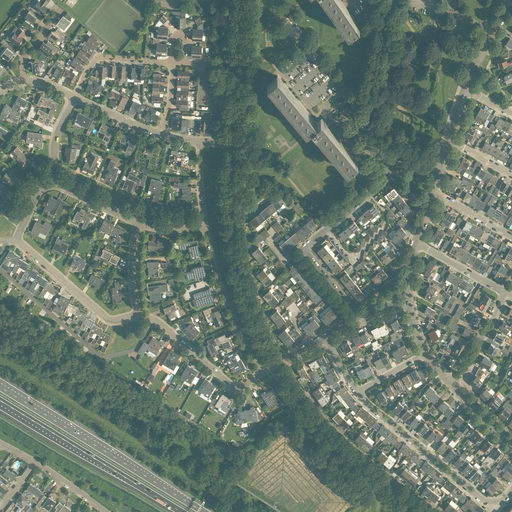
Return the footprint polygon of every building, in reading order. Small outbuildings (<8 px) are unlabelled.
[(48,2),(46,0),(40,0),(39,2),(38,1),(33,8),(43,15),(48,8),(45,6),(48,2)] [(323,0),(347,35),(359,27),(339,0),(323,0)] [(35,22),(38,17),(30,10),(25,16),(27,17),(22,23),(24,25),(23,27),(28,29),(28,28),(30,29),(29,31),(30,29),(31,30),(34,26),(33,26),(34,25),(32,24),(34,21),(35,22)] [(174,27),(180,27),(180,12),(172,11),(172,12),(173,15),(174,15),(175,17),(174,17),(174,27)] [(67,12),(64,17),(63,16),(57,24),(64,29),(67,24),(68,25),(71,22),(69,21),(72,17),(67,12)] [(22,37),(25,32),(27,29),(23,28),(22,29),(19,27),(17,25),(13,30),(12,31),(12,32),(11,32),(11,33),(10,33),(9,34),(8,34),(7,34),(8,38),(9,39),(17,45),(19,43),(21,44),(22,42),(21,40),(23,38),(22,37)] [(64,33),(57,28),(54,33),(52,31),(48,36),(56,42),(59,37),(60,38),(64,33)] [(362,35),(358,29),(348,36),(352,42),(362,35)] [(90,36),(86,42),(85,41),(84,41),(91,46),(91,45),(95,48),(99,43),(96,41),(98,38),(92,33),(89,30),(86,34),(90,36)] [(159,41),(159,38),(167,39),(167,33),(153,32),(153,41),(159,41)] [(192,40),(200,41),(199,44),(206,44),(206,41),(202,40),(202,35),(192,35),(192,40)] [(8,60),(16,50),(2,39),(2,40),(5,42),(0,47),(0,52),(2,54),(1,55),(8,60)] [(56,52),(60,56),(63,53),(48,41),(45,44),(43,42),(38,49),(43,52),(42,53),(47,57),(50,53),(49,53),(52,49),(56,52)] [(80,50),(85,54),(85,53),(90,56),(94,51),(89,48),(91,46),(84,41),(83,43),(81,42),(78,47),(80,49),(80,50)] [(159,44),(159,41),(153,41),(152,44),(154,44),(153,49),(166,50),(166,45),(159,44)] [(191,52),(205,52),(206,47),(206,44),(199,44),(199,47),(192,46),(191,52)] [(80,50),(75,58),(80,61),(84,64),(88,59),(84,56),(85,54),(80,50)] [(40,71),(40,70),(41,70),(41,71),(44,70),(43,67),(44,67),(44,65),(43,64),(44,62),(37,57),(34,61),(28,62),(29,71),(33,70),(33,71),(35,71),(35,72),(40,71)] [(80,61),(75,58),(69,65),(79,72),(83,67),(78,64),(80,61)] [(511,63),(511,59),(510,60),(510,62),(507,63),(506,59),(497,62),(499,68),(511,63)] [(47,73),(58,78),(64,66),(56,61),(47,73)] [(109,65),(109,70),(106,70),(106,67),(106,71),(105,77),(105,78),(105,76),(115,77),(115,71),(116,66),(109,65)] [(95,78),(102,78),(101,84),(104,86),(105,78),(105,77),(106,71),(106,67),(100,66),(99,72),(96,71),(95,78)] [(118,71),(116,71),(116,66),(115,71),(115,77),(120,77),(120,82),(124,82),(124,81),(124,78),(125,72),(125,71),(125,66),(119,66),(118,71)] [(128,67),(128,72),(125,71),(125,72),(124,78),(124,81),(127,81),(128,78),(134,79),(135,72),(135,67),(128,67)] [(143,82),(144,73),(144,68),(138,67),(138,72),(135,72),(134,79),(134,81),(143,82)] [(75,73),(68,70),(66,69),(63,76),(66,77),(64,81),(70,84),(72,80),(74,81),(77,75),(74,74),(75,73)] [(177,81),(188,82),(189,72),(177,71),(177,78),(182,78),(182,81),(177,81)] [(152,83),(159,84),(164,84),(164,77),(159,77),(159,74),(153,73),(152,83)] [(267,85),(269,87),(306,132),(310,128),(347,171),(357,162),(326,125),(327,125),(325,122),(325,120),(323,117),(322,116),(321,116),(322,117),(317,122),(316,121),(315,122),(277,76),(267,85)] [(188,82),(177,81),(176,87),(182,87),(182,91),(176,90),(182,91),(188,91),(192,91),(188,91),(188,82)] [(97,94),(98,92),(102,94),(105,87),(101,85),(95,82),(94,85),(89,83),(86,89),(90,91),(89,93),(95,96),(96,93),(97,94)] [(158,87),(159,84),(152,83),(152,93),(148,92),(148,93),(158,94),(158,93),(164,94),(164,87),(158,87)] [(109,102),(115,105),(120,93),(114,90),(114,89),(113,88),(112,89),(111,90),(107,97),(110,99),(109,102)] [(176,97),(181,97),(181,100),(176,100),(181,101),(188,101),(191,101),(187,101),(188,96),(192,96),(192,91),(188,91),(182,91),(176,90),(176,97)] [(120,93),(115,105),(116,101),(117,101),(117,100),(119,101),(119,102),(117,106),(123,109),(128,98),(125,97),(126,94),(124,94),(124,93),(121,91),(120,93)] [(163,97),(158,96),(158,94),(148,93),(148,97),(152,97),(151,103),(163,103),(163,97)] [(51,108),(48,114),(49,114),(52,115),(58,103),(41,95),(37,104),(40,106),(41,104),(51,108)] [(12,108),(18,111),(21,106),(24,107),(28,101),(19,96),(12,108)] [(181,107),(181,110),(189,111),(189,109),(190,108),(191,101),(188,101),(181,101),(176,100),(175,106),(181,107)] [(134,114),(135,111),(138,112),(142,105),(133,101),(128,111),(134,114)] [(21,113),(18,111),(12,108),(6,104),(1,113),(2,114),(6,116),(6,117),(8,114),(10,115),(8,118),(16,123),(21,113)] [(152,122),(153,120),(156,121),(159,115),(155,114),(156,111),(147,106),(145,109),(148,111),(145,116),(149,118),(148,120),(152,122)] [(477,114),(487,119),(490,113),(487,112),(481,108),(477,114)] [(49,114),(48,114),(39,109),(37,113),(40,114),(37,121),(48,125),(51,118),(48,117),(49,114)] [(79,112),(74,121),(87,127),(91,118),(79,112)] [(487,119),(477,114),(474,120),(481,123),(480,124),(483,125),(487,119)] [(182,119),(182,117),(175,117),(172,117),(171,128),(178,129),(178,123),(181,124),(182,119)] [(187,131),(188,125),(191,126),(191,120),(191,118),(189,118),(189,119),(182,119),(181,124),(181,125),(181,126),(181,130),(187,131)] [(496,129),(499,130),(504,121),(499,118),(496,121),(494,120),(492,122),(491,125),(489,128),(489,129),(487,131),(490,133),(495,124),(495,125),(497,126),(496,129)] [(87,131),(90,132),(96,121),(92,119),(87,131)] [(195,120),(191,120),(191,126),(194,126),(194,131),(200,132),(200,127),(201,127),(201,126),(201,120),(195,120)] [(201,120),(201,126),(203,126),(203,128),(203,132),(210,132),(210,121),(201,120)] [(504,121),(499,130),(502,132),(500,135),(503,137),(505,134),(510,124),(504,121)] [(114,129),(102,123),(98,131),(105,134),(102,139),(108,142),(114,129)] [(470,125),(467,131),(477,137),(479,134),(476,132),(477,129),(470,125)] [(477,137),(467,131),(464,137),(471,141),(472,142),(474,139),(475,140),(477,137)] [(41,141),(42,134),(27,132),(26,142),(33,143),(33,147),(41,148),(42,141),(41,141)] [(133,139),(131,138),(131,137),(123,134),(120,141),(128,144),(125,152),(130,154),(137,139),(134,138),(133,139)] [(487,151),(491,145),(485,141),(481,148),(487,151)] [(154,148),(154,150),(152,149),(153,145),(146,143),(143,152),(144,152),(143,153),(147,154),(146,158),(150,159),(148,163),(156,165),(157,161),(160,150),(154,148)] [(72,144),(71,147),(66,147),(65,154),(67,155),(66,161),(74,163),(75,155),(78,156),(80,149),(81,145),(72,144)] [(487,151),(493,155),(497,148),(491,145),(487,151)] [(26,157),(17,147),(11,152),(19,162),(17,165),(25,169),(28,163),(24,159),(26,157)] [(499,158),(503,151),(497,148),(493,155),(499,158)] [(187,169),(189,153),(172,150),(171,155),(174,156),(174,159),(169,158),(168,165),(173,168),(175,166),(174,165),(175,164),(174,163),(175,161),(175,160),(181,161),(180,168),(187,169)] [(503,151),(499,158),(505,161),(508,154),(503,151)] [(94,165),(98,157),(92,154),(88,163),(85,162),(82,169),(92,174),(96,166),(94,165)] [(459,165),(466,168),(468,165),(469,162),(463,158),(459,165)] [(118,173),(117,173),(119,168),(114,166),(116,162),(111,160),(107,168),(109,170),(104,180),(113,184),(116,176),(117,177),(118,175),(117,174),(118,173)] [(467,177),(468,174),(464,172),(466,168),(459,165),(456,171),(463,175),(464,176),(463,178),(469,182),(470,179),(467,177)] [(2,171),(5,174),(2,179),(14,186),(18,180),(7,173),(9,171),(10,169),(7,166),(5,168),(4,167),(2,171)] [(482,177),(486,171),(480,167),(479,170),(476,168),(474,173),(472,175),(470,179),(469,182),(472,183),(475,177),(477,175),(482,177)] [(488,182),(492,174),(486,171),(482,177),(481,179),(488,182)] [(131,192),(133,188),(135,188),(136,184),(139,184),(141,178),(129,173),(127,177),(122,188),(131,192)] [(498,177),(492,174),(488,182),(487,184),(489,186),(491,182),(494,184),(498,177)] [(449,182),(456,186),(460,180),(453,176),(449,182)] [(151,179),(148,190),(151,191),(151,194),(153,195),(153,196),(152,201),(158,202),(163,181),(151,179)] [(500,187),(499,190),(498,190),(498,191),(503,193),(504,192),(509,184),(503,180),(499,187),(500,187)] [(191,199),(191,196),(190,186),(187,186),(187,182),(174,181),(174,187),(182,187),(182,194),(181,194),(181,197),(179,198),(179,204),(186,203),(191,199)] [(456,186),(449,182),(446,188),(452,192),(456,186)] [(391,199),(398,193),(393,188),(387,193),(391,199)] [(6,200),(9,195),(0,189),(0,190),(0,203),(1,205),(6,200)] [(472,195),(466,192),(464,197),(463,199),(468,202),(472,195)] [(396,204),(402,199),(398,193),(391,199),(396,204)] [(473,194),(472,195),(468,202),(474,206),(478,199),(479,197),(473,194)] [(480,209),(483,204),(485,205),(491,195),(488,194),(483,202),(478,199),(474,206),(480,209)] [(60,216),(66,202),(61,200),(60,202),(50,197),(43,210),(54,215),(55,213),(60,216)] [(276,198),(271,203),(277,209),(282,205),(276,198)] [(402,199),(396,204),(401,210),(407,204),(402,199)] [(271,203),(266,207),(271,214),(277,209),(271,203)] [(373,204),(368,209),(375,217),(380,213),(373,204)] [(412,210),(407,204),(401,210),(405,215),(412,210)] [(492,216),(496,209),(490,206),(486,212),(492,216)] [(508,215),(505,214),(507,210),(505,208),(506,206),(505,206),(503,210),(503,211),(502,212),(498,219),(504,222),(508,215)] [(266,207),(260,212),(266,218),(271,214),(266,207)] [(496,207),(496,209),(492,216),(498,219),(502,212),(503,211),(496,207)] [(85,211),(85,210),(81,209),(79,212),(77,211),(75,215),(73,219),(75,221),(76,220),(79,222),(81,218),(85,220),(82,227),(86,229),(93,214),(85,211)] [(375,217),(368,209),(363,213),(370,221),(375,217)] [(447,211),(444,217),(452,222),(454,219),(456,216),(447,211)] [(260,212),(255,216),(260,223),(266,218),(260,212)] [(370,221),(363,213),(358,217),(363,223),(368,219),(370,221)] [(255,228),(260,223),(255,216),(249,221),(255,228)] [(449,228),(452,222),(444,217),(440,223),(449,228)] [(306,223),(312,230),(317,225),(311,218),(306,223)] [(110,233),(110,232),(117,235),(116,242),(121,243),(122,240),(121,239),(124,234),(123,234),(124,231),(119,229),(119,230),(113,227),(114,224),(104,220),(100,229),(106,232),(107,231),(110,233)] [(348,225),(353,231),(358,227),(353,221),(348,225)] [(466,221),(462,228),(468,231),(472,224),(466,221)] [(45,222),(43,225),(38,222),(36,227),(34,226),(31,232),(39,235),(40,232),(46,235),(51,225),(45,222)] [(306,234),(312,230),(306,223),(301,227),(306,234)] [(478,228),(472,224),(468,231),(467,232),(473,236),(478,228)] [(348,235),(353,231),(348,225),(343,230),(348,235)] [(369,235),(373,230),(375,227),(374,225),(371,228),(370,227),(366,231),(369,235)] [(301,227),(295,232),(301,239),(306,234),(301,227)] [(401,227),(395,231),(400,238),(406,233),(401,228),(401,227)] [(434,234),(441,238),(444,232),(437,228),(434,234)] [(483,231),(478,228),(473,236),(479,239),(483,231)] [(343,240),(348,235),(343,230),(338,234),(343,240)] [(395,243),(400,238),(395,231),(389,236),(395,243)] [(489,234),(483,231),(479,239),(485,242),(489,234)] [(290,236),(295,243),(301,239),(295,232),(290,236)] [(438,244),(441,238),(434,234),(431,240),(438,244)] [(495,237),(489,234),(485,242),(490,245),(491,244),(495,237)] [(295,243),(290,236),(284,241),(290,247),(295,243)] [(501,240),(495,237),(491,244),(497,247),(501,240)] [(69,244),(63,241),(64,239),(62,238),(59,244),(55,243),(52,250),(60,253),(61,252),(65,254),(69,244)] [(149,240),(148,249),(163,251),(164,240),(158,239),(157,241),(149,240)] [(191,261),(200,259),(198,249),(199,248),(198,242),(197,242),(196,240),(187,241),(187,242),(180,243),(180,242),(177,242),(177,245),(178,245),(179,249),(188,248),(191,261)] [(285,252),(290,247),(284,241),(279,245),(285,252)] [(455,255),(460,258),(465,250),(467,247),(469,244),(466,242),(463,249),(459,247),(455,255)] [(391,243),(389,244),(388,245),(383,250),(391,259),(397,254),(394,251),(396,249),(391,243)] [(499,249),(507,253),(511,255),(511,247),(509,249),(505,247),(506,245),(503,243),(499,249)] [(449,251),(455,255),(459,247),(459,248),(453,244),(449,251)] [(370,245),(368,250),(367,252),(365,251),(363,257),(363,258),(364,258),(368,253),(370,252),(371,250),(374,247),(372,246),(370,245)] [(317,251),(322,257),(328,251),(324,246),(317,251)] [(256,258),(263,252),(258,247),(252,253),(256,258)] [(386,264),(391,259),(383,250),(382,248),(377,253),(386,264)] [(101,257),(109,261),(116,264),(120,257),(103,249),(102,251),(103,251),(101,257)] [(10,259),(16,263),(19,259),(20,257),(14,253),(10,251),(10,250),(2,262),(7,265),(10,259)] [(466,261),(471,253),(465,250),(460,258),(466,261)] [(333,257),(328,251),(322,257),(327,262),(333,257)] [(267,258),(263,252),(256,258),(261,264),(267,258)] [(476,256),(471,253),(466,261),(472,264),(476,256)] [(501,253),(500,256),(496,254),(495,257),(501,261),(502,258),(511,263),(511,260),(511,255),(507,253),(506,255),(501,253)] [(482,260),(476,256),(472,264),(477,268),(482,261),(482,260)] [(493,260),(495,257),(492,256),(487,264),(487,265),(489,266),(490,266),(493,260)] [(338,262),(333,257),(327,262),(331,268),(338,262)] [(79,258),(77,261),(73,259),(70,265),(78,269),(80,271),(85,261),(79,258)] [(23,261),(19,259),(16,263),(13,268),(12,270),(16,273),(19,267),(25,271),(28,267),(29,265),(23,261)] [(426,267),(427,268),(435,272),(439,266),(430,260),(426,267)] [(483,271),(487,265),(487,264),(482,261),(477,268),(483,271)] [(148,266),(149,276),(159,276),(158,262),(147,262),(147,267),(148,266)] [(342,268),(338,262),(331,268),(336,273),(342,268)] [(508,268),(501,264),(497,270),(504,274),(508,268)] [(289,270),(293,276),(300,270),(295,265),(289,270)] [(204,273),(202,266),(191,268),(192,271),(185,272),(187,280),(194,278),(194,281),(206,278),(205,273),(204,273)] [(35,279),(37,275),(39,273),(32,269),(28,267),(25,271),(22,276),(21,278),(25,281),(28,275),(35,279)] [(373,269),(374,271),(382,280),(388,275),(382,269),(379,271),(376,267),(373,269)] [(436,272),(435,272),(427,268),(424,274),(432,279),(436,272)] [(271,272),(271,271),(269,269),(268,269),(265,271),(263,269),(256,275),(261,280),(268,274),(271,272)] [(496,269),(497,270),(494,276),(501,280),(504,274),(497,270),(496,269)] [(293,276),(298,281),(304,276),(300,270),(293,276)] [(344,284),(354,276),(351,278),(346,273),(344,270),(339,275),(341,277),(340,278),(344,284)] [(376,285),(382,280),(374,271),(368,276),(371,278),(375,282),(376,285)] [(452,282),(456,275),(450,272),(446,279),(452,282)] [(93,284),(94,281),(97,282),(95,287),(99,289),(103,280),(91,274),(88,281),(93,284)] [(268,274),(261,280),(266,285),(272,280),(268,274)] [(37,290),(36,289),(34,288),(38,282),(44,286),(47,283),(48,281),(42,277),(41,277),(37,275),(35,279),(31,284),(30,286),(29,289),(28,290),(33,294),(34,295),(38,297),(39,294),(41,292),(37,290)] [(456,275),(452,282),(458,285),(461,278),(456,275)] [(304,276),(298,281),(302,287),(309,281),(304,276)] [(349,289),(358,281),(354,276),(344,284),(349,289)] [(456,294),(460,287),(463,289),(467,282),(461,278),(458,285),(456,289),(453,292),(456,294)] [(115,287),(111,288),(112,294),(113,303),(122,302),(121,293),(122,293),(120,281),(114,282),(115,287)] [(307,292),(313,286),(309,281),(302,287),(307,292)] [(353,294),(360,289),(355,284),(358,281),(349,289),(353,294)] [(473,285),(467,282),(463,289),(467,290),(465,295),(466,296),(469,292),(469,291),(469,292),(473,285)] [(41,292),(39,294),(42,296),(43,297),(47,291),(53,295),(57,289),(51,285),(47,283),(44,286),(44,287),(41,292)] [(360,289),(353,294),(358,300),(365,295),(363,292),(368,288),(369,290),(372,289),(367,283),(360,289)] [(168,291),(167,284),(148,287),(148,292),(149,292),(151,300),(162,298),(161,294),(161,292),(168,291)] [(427,291),(433,294),(437,288),(429,284),(426,290),(427,291)] [(307,292),(311,297),(318,292),(313,286),(307,292)] [(194,300),(191,301),(195,308),(215,301),(212,293),(212,294),(210,289),(192,295),(194,300)] [(263,296),(267,301),(277,293),(275,291),(274,291),(272,293),(269,290),(263,296)] [(477,290),(474,296),(478,299),(488,305),(492,298),(485,294),(483,297),(478,294),(480,291),(477,290)] [(424,297),(431,302),(434,303),(438,297),(433,294),(427,291),(424,297)] [(449,298),(450,296),(445,291),(442,294),(448,300),(449,298)] [(318,292),(311,297),(316,303),(322,297),(318,292)] [(469,292),(463,301),(466,303),(471,293),(469,292)] [(277,293),(267,301),(272,306),(278,301),(274,295),(277,293)] [(53,310),(61,317),(63,314),(65,311),(62,310),(64,306),(67,307),(69,303),(70,300),(61,296),(55,306),(54,306),(53,310)] [(476,302),(480,304),(478,307),(485,311),(488,305),(478,299),(476,302)] [(178,309),(177,310),(174,304),(173,300),(163,304),(164,308),(163,308),(165,314),(167,313),(169,319),(177,316),(178,317),(181,316),(178,309)] [(75,314),(77,310),(78,307),(69,303),(67,307),(65,311),(63,314),(67,316),(70,312),(75,314)] [(427,306),(424,313),(432,317),(435,311),(427,306)] [(332,308),(326,313),(332,320),(337,315),(332,308)] [(80,319),(83,321),(85,317),(86,315),(77,310),(75,314),(72,318),(71,321),(77,324),(80,319)] [(216,326),(223,323),(218,310),(212,313),(212,314),(206,316),(208,322),(211,321),(210,319),(212,318),(216,326)] [(270,315),(274,321),(281,315),(276,310),(270,315)] [(332,320),(326,313),(321,317),(326,324),(332,320)] [(477,325),(482,317),(472,313),(471,315),(473,317),(470,321),(477,325)] [(291,320),(289,318),(286,321),(281,315),(274,321),(279,326),(283,323),(285,325),(291,320)] [(465,327),(464,328),(461,326),(460,327),(456,325),(460,318),(454,315),(452,317),(448,326),(454,329),(454,328),(458,331),(458,332),(462,335),(462,333),(470,337),(473,331),(465,327)] [(91,328),(93,324),(95,322),(85,317),(83,321),(81,326),(79,328),(84,330),(86,326),(91,328)] [(314,318),(308,323),(314,330),(319,325),(314,318)] [(395,331),(398,329),(401,327),(397,319),(390,323),(395,331)] [(192,324),(193,322),(192,320),(185,323),(186,327),(183,330),(186,333),(186,332),(192,338),(199,331),(192,324)] [(511,331),(511,322),(511,323),(510,326),(503,322),(499,329),(506,332),(508,329),(511,331)] [(308,334),(314,330),(308,323),(303,327),(308,334)] [(434,327),(428,323),(426,326),(429,328),(430,332),(429,332),(432,341),(434,340),(435,342),(442,339),(442,338),(441,335),(439,336),(434,327)] [(99,336),(102,331),(103,329),(93,324),(91,328),(89,333),(88,335),(92,337),(94,333),(99,336)] [(384,324),(378,327),(381,334),(382,335),(388,331),(384,324)] [(375,337),(381,334),(378,327),(377,326),(371,330),(375,337)] [(278,335),(283,340),(290,335),(293,332),(291,331),(290,331),(289,330),(287,332),(285,329),(278,335)] [(99,336),(97,340),(96,342),(100,344),(102,340),(108,343),(111,336),(102,331),(99,336)] [(365,332),(359,336),(363,342),(363,343),(370,340),(365,332)] [(451,343),(452,344),(464,350),(466,344),(457,340),(458,337),(451,333),(450,337),(454,339),(452,341),(451,343)] [(510,340),(504,337),(504,336),(500,334),(497,333),(494,339),(500,343),(502,339),(508,343),(510,340)] [(224,334),(214,338),(217,345),(221,343),(224,349),(232,346),(228,337),(226,337),(224,334)] [(290,335),(283,340),(287,346),(294,340),(290,335)] [(363,342),(359,336),(359,335),(352,338),(357,346),(363,342)] [(153,337),(148,345),(144,342),(138,352),(142,355),(146,348),(156,354),(164,342),(160,340),(159,341),(153,337)] [(215,346),(217,345),(214,338),(208,341),(210,347),(208,348),(212,355),(218,352),(215,346)] [(347,355),(353,352),(347,341),(341,345),(345,352),(347,355)] [(398,348),(398,349),(402,355),(408,352),(404,344),(398,348)] [(451,347),(450,349),(451,350),(453,351),(461,355),(464,350),(452,344),(451,347)] [(501,351),(500,351),(501,350),(491,344),(487,350),(495,355),(498,356),(501,351)] [(442,349),(440,348),(438,351),(445,355),(444,357),(445,358),(444,361),(453,366),(457,359),(448,355),(449,353),(442,349)] [(359,349),(356,351),(360,358),(363,357),(364,356),(363,353),(361,354),(359,349)] [(403,356),(402,355),(398,349),(392,352),(396,360),(403,356)] [(170,350),(163,364),(173,370),(178,362),(176,360),(179,355),(170,350)] [(365,359),(369,365),(363,368),(367,375),(367,376),(374,372),(372,369),(374,368),(370,361),(367,354),(364,356),(363,357),(364,360),(365,359)] [(323,355),(316,359),(319,365),(320,367),(329,362),(326,357),(325,358),(323,355)] [(378,355),(373,359),(378,368),(384,365),(381,358),(380,357),(380,358),(379,355),(378,355)] [(387,355),(381,358),(384,365),(385,366),(391,363),(387,355)] [(491,370),(494,363),(492,362),(492,361),(484,357),(480,364),(482,365),(482,366),(483,366),(484,366),(491,370)] [(241,359),(237,361),(237,359),(232,362),(230,358),(226,361),(234,375),(246,368),(241,359)] [(319,365),(316,359),(309,363),(312,369),(313,371),(310,372),(315,381),(321,378),(321,376),(319,377),(314,368),(319,365)] [(361,379),(367,375),(363,368),(362,365),(361,365),(358,359),(356,360),(351,363),(354,367),(357,365),(359,369),(356,371),(361,379)] [(187,365),(179,378),(184,381),(184,380),(190,384),(198,371),(187,365)] [(315,381),(310,372),(308,374),(303,366),(297,369),(302,377),(305,375),(307,379),(308,379),(309,380),(310,379),(312,383),(315,381)] [(484,371),(479,368),(473,379),(470,383),(475,388),(482,382),(479,379),(484,371)] [(425,378),(425,377),(428,375),(425,369),(421,371),(421,369),(416,371),(415,369),(410,372),(417,383),(425,378)] [(325,376),(327,381),(325,382),(328,386),(329,385),(335,382),(337,381),(336,380),(338,378),(334,370),(332,371),(325,375),(325,376)] [(408,388),(417,383),(410,372),(412,374),(408,376),(407,374),(402,377),(403,379),(406,385),(408,388)] [(215,386),(208,382),(209,381),(205,379),(198,390),(204,394),(205,392),(210,395),(215,386)] [(398,390),(400,394),(402,392),(402,391),(408,388),(406,385),(403,379),(399,381),(398,379),(393,382),(395,385),(398,390)] [(400,394),(398,390),(395,385),(391,387),(390,385),(385,388),(387,391),(389,396),(392,400),(390,396),(392,394),(394,397),(400,394)] [(343,399),(350,393),(344,386),(340,389),(337,391),(335,393),(337,395),(339,394),(343,399)] [(429,397),(435,392),(435,391),(430,386),(424,393),(429,397)] [(491,393),(489,391),(490,390),(486,386),(480,392),(481,393),(479,394),(484,399),(491,393)] [(317,399),(323,394),(319,388),(312,392),(317,399)] [(266,394),(264,392),(261,394),(269,408),(275,404),(274,402),(278,399),(272,389),(266,394)] [(389,396),(387,391),(383,393),(382,391),(377,394),(383,405),(392,400),(389,396)] [(435,392),(429,397),(429,398),(434,403),(440,396),(435,392)] [(214,407),(215,405),(219,408),(220,407),(221,407),(220,409),(225,412),(232,400),(225,396),(226,396),(222,393),(218,400),(215,399),(214,398),(210,404),(211,405),(214,407)] [(356,400),(350,393),(343,399),(340,401),(345,407),(347,404),(349,407),(352,404),(353,405),(355,403),(353,402),(356,400)] [(328,401),(323,394),(317,399),(322,405),(328,401)] [(497,395),(494,398),(489,404),(494,410),(500,404),(503,401),(497,395)] [(504,407),(506,406),(510,401),(508,399),(502,405),(504,407)] [(443,412),(448,406),(449,405),(444,401),(438,407),(443,412)] [(399,410),(403,414),(407,409),(409,408),(404,404),(403,405),(399,402),(395,406),(392,409),(392,410),(397,414),(399,410)] [(448,406),(443,412),(443,413),(448,417),(454,411),(448,406)] [(504,420),(510,413),(511,411),(506,406),(504,407),(498,414),(504,420)] [(245,410),(246,422),(247,422),(247,421),(253,420),(253,421),(258,420),(256,410),(254,411),(254,407),(250,408),(250,409),(245,410)] [(364,420),(369,413),(362,407),(361,409),(359,408),(358,410),(356,413),(355,415),(357,417),(359,416),(364,420)] [(411,421),(417,414),(413,411),(411,412),(407,409),(403,414),(401,417),(405,420),(407,418),(411,421)] [(246,422),(245,410),(238,411),(238,414),(234,414),(236,424),(246,422)] [(332,417),(338,423),(343,418),(338,412),(332,417)] [(374,421),(376,419),(369,413),(364,420),(369,424),(368,426),(370,428),(371,426),(374,423),(375,424),(376,422),(374,421)] [(416,425),(420,428),(424,423),(426,422),(421,418),(420,420),(416,416),(417,415),(417,414),(411,421),(409,424),(414,428),(416,425)] [(453,421),(458,426),(464,419),(458,415),(453,421)] [(349,424),(343,418),(338,423),(344,429),(349,424)] [(424,432),(428,435),(433,430),(434,429),(430,425),(428,427),(424,423),(420,428),(418,431),(422,435),(424,432)] [(464,431),(468,435),(474,428),(468,423),(462,430),(460,428),(454,435),(457,438),(458,438),(464,431)] [(391,431),(384,425),(382,427),(381,426),(380,426),(381,426),(379,428),(380,428),(378,431),(377,432),(385,438),(391,431)] [(433,430),(428,435),(426,438),(430,442),(433,439),(437,443),(443,436),(438,432),(437,434),(433,430)] [(396,439),(398,437),(391,431),(385,438),(382,441),(385,444),(388,440),(393,444),(396,441),(396,442),(397,440),(396,439)] [(362,432),(359,434),(355,440),(361,445),(366,439),(368,437),(362,432)] [(478,444),(477,444),(483,437),(477,432),(476,433),(474,432),(469,437),(472,439),(470,441),(476,446),(478,444)] [(367,450),(370,447),(372,449),(374,446),(366,439),(361,445),(367,450)] [(482,448),(481,449),(481,450),(486,455),(488,453),(487,452),(493,445),(488,440),(482,448)] [(447,454),(452,449),(453,447),(449,443),(447,445),(443,442),(437,449),(441,453),(443,450),(447,454)] [(399,450),(401,451),(407,456),(404,459),(413,449),(406,443),(404,445),(403,444),(401,446),(402,446),(399,450)] [(418,460),(419,458),(418,457),(420,455),(413,449),(404,459),(410,464),(412,461),(413,462),(413,463),(414,463),(417,459),(418,460)] [(462,453),(461,454),(457,451),(456,452),(452,449),(447,454),(445,456),(449,460),(452,457),(456,461),(460,456),(462,454),(462,453)] [(489,455),(483,462),(486,465),(489,462),(490,463),(494,458),(497,461),(503,454),(497,449),(491,456),(492,456),(491,457),(489,455)] [(383,463),(388,457),(381,451),(377,457),(383,463)] [(470,461),(466,458),(466,457),(462,453),(462,454),(460,456),(456,461),(453,463),(458,467),(460,464),(464,468),(469,463),(470,461)] [(394,462),(388,457),(383,463),(389,468),(394,462)] [(434,467),(427,461),(425,464),(424,462),(423,464),(423,465),(421,468),(428,474),(434,467)] [(472,466),(469,463),(464,468),(462,471),(466,474),(469,471),(473,475),(470,478),(478,469),(474,465),(472,466)] [(440,475),(441,473),(434,467),(428,474),(434,478),(431,481),(432,482),(436,482),(436,481),(439,477),(439,478),(441,476),(440,475)] [(411,474),(404,468),(399,474),(406,480),(411,474)] [(498,475),(500,473),(508,480),(511,475),(511,473),(507,469),(504,473),(500,469),(498,471),(495,468),(492,470),(498,475)] [(0,479),(6,484),(8,480),(9,478),(10,478),(12,480),(16,476),(6,469),(5,471),(3,469),(0,473),(0,479)] [(477,470),(478,469),(470,478),(475,481),(477,479),(481,482),(485,478),(487,476),(482,472),(481,474),(477,470)] [(415,482),(417,483),(419,480),(411,474),(406,480),(412,485),(415,482)] [(496,478),(492,483),(497,488),(497,489),(502,483),(496,478)] [(456,485),(449,480),(447,482),(446,481),(445,482),(445,483),(442,486),(440,488),(448,495),(456,485)] [(37,504),(44,495),(44,494),(41,492),(42,491),(30,483),(27,489),(26,490),(25,489),(23,493),(37,504)] [(492,494),(497,488),(492,483),(491,483),(486,488),(492,494)] [(448,495),(453,499),(454,498),(455,496),(458,499),(461,496),(462,494),(461,493),(463,491),(456,485),(448,495)] [(422,491),(428,497),(435,489),(431,486),(428,486),(427,486),(422,491)] [(435,489),(428,497),(435,502),(439,496),(433,491),(435,489)] [(26,502),(28,499),(22,494),(17,501),(18,502),(16,505),(13,502),(12,502),(25,511),(26,511),(31,507),(26,502)] [(48,498),(44,495),(37,504),(36,505),(44,511),(48,511),(56,502),(52,499),(52,498),(52,497),(51,497),(49,497),(49,496),(48,498)] [(464,504),(472,510),(470,511),(478,504),(471,498),(469,500),(468,499),(466,500),(467,501),(464,504)] [(448,511),(452,511),(455,508),(447,501),(444,505),(446,506),(444,508),(448,511)] [(69,511),(71,510),(66,506),(66,507),(59,502),(55,507),(57,508),(53,511),(69,511)]
